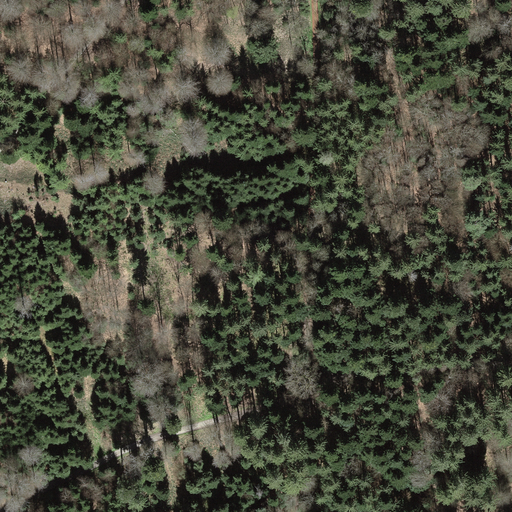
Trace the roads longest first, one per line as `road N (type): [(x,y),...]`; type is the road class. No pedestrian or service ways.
road 1 (track): [(306,391),(316,0)]
road 2 (track): [(0,508),(152,437),(306,391)]
road 3 (track): [(306,391),(352,377),(511,358)]
road 4 (track): [(0,147),(121,0)]
road 5 (track): [(298,511),(306,391)]
